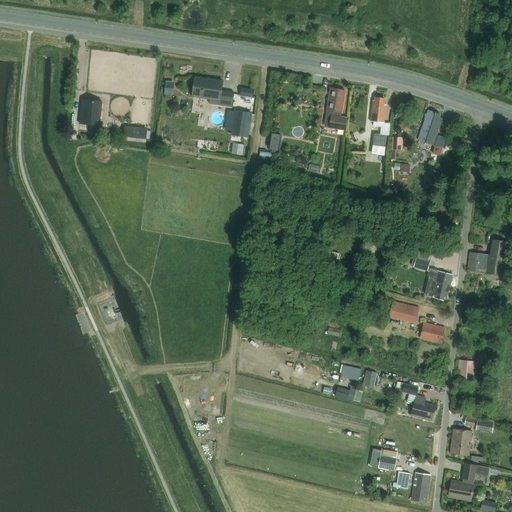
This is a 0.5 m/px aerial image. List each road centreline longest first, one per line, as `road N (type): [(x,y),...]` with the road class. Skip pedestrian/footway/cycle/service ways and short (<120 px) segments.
road 1 (tertiary): [(483,105),(359,68),(0,15)]
road 2 (residential): [(437,511),(483,105)]
